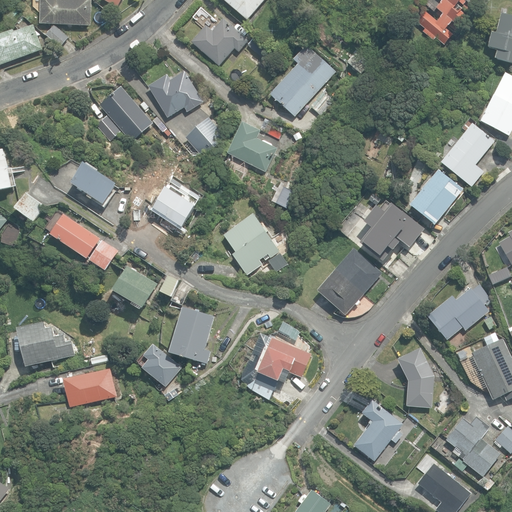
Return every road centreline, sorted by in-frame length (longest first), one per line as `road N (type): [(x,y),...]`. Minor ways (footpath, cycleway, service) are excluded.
road 1 (residential): [(147,238),(213,289),(289,307),(353,349)]
road 2 (residential): [(353,349),(511,184)]
road 3 (residential): [(166,0),(111,49),(0,97)]
